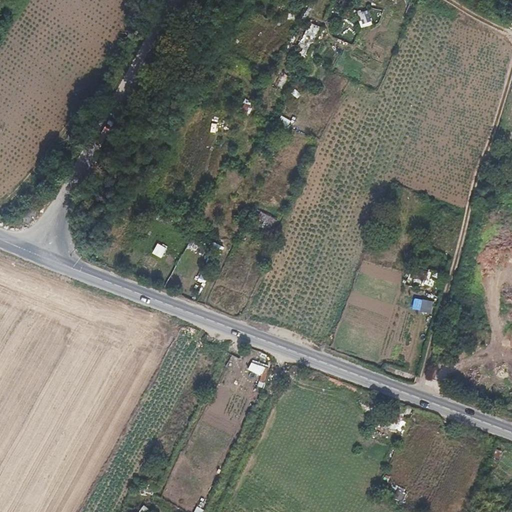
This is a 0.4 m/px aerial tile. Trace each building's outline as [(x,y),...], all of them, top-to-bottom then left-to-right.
[(283,74),(275,83),(280,87),(288,77),(283,74)] [(249,115),(252,106),(242,104),(240,113),(249,115)] [(286,129),(290,121),(281,116),(276,123),(286,129)] [(431,314),(433,301),(421,299),(419,312),(431,314)] [(261,375),(263,367),(250,363),(247,371),(261,375)] [(396,487),(390,496),(401,502),(406,493),(396,487)]
